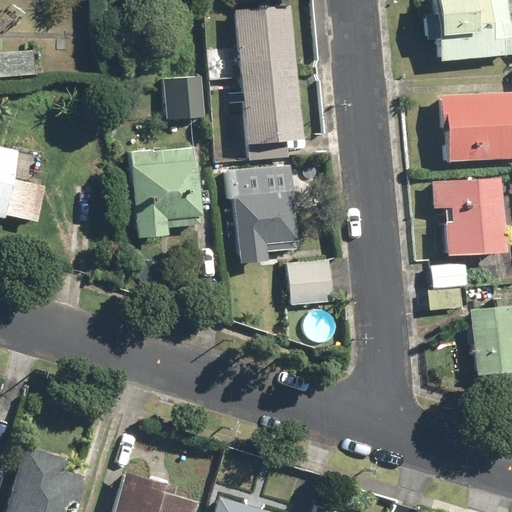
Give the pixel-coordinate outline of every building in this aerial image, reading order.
[(419,0),(425,61),(502,55),(497,0),(419,0)] [(238,147),(290,143),(279,9),(226,13),(238,147)] [(0,55),(0,74),(29,74),(28,55),(0,55)] [(162,119),(199,117),(196,78),(159,80),(162,119)] [(511,94),(435,97),(437,163),(511,161),(511,94)] [(188,151),(122,155),(128,235),(193,231),(188,151)] [(219,175),(231,266),(296,257),(284,166),(219,175)] [(492,252),(487,183),(425,188),(430,256),(492,252)] [(322,262),(279,268),(284,306),(328,300),(322,262)] [(425,270),(428,292),(461,288),(458,265),(425,270)] [(508,375),(502,311),(458,314),(463,379),(508,375)] [(17,445),(0,506),(0,511),(68,511),(79,475),(58,469),(61,458),(17,445)] [(118,471),(106,511),(187,511),(191,500),(166,493),(168,485),(118,471)] [(213,495),(207,511),(262,511),(263,510),(213,495)]
